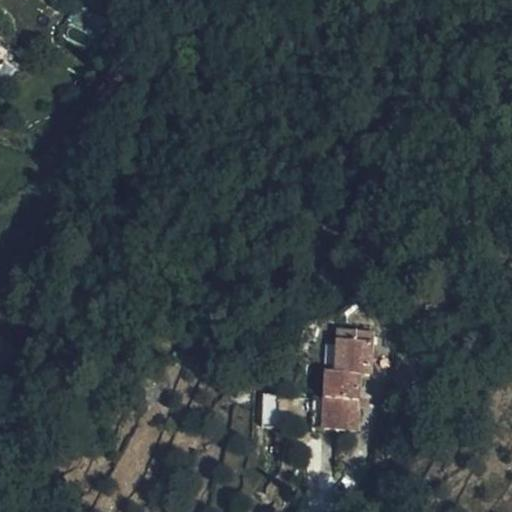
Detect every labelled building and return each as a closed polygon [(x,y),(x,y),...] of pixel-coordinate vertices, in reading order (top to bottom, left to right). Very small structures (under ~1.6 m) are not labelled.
[(0,0),(0,42),(11,28),(0,19),(0,7),(4,3),(0,0)] [(0,42),(0,47),(14,30),(11,28),(0,42)] [(383,330),(348,329),(346,372),(338,372),(337,396),(325,396),(323,429),(369,431),(371,374),(380,374),(383,330)] [(29,344),(18,331),(10,338),(21,350),(29,344)] [(0,386),(38,356),(29,344),(21,350),(10,338),(0,346),(0,386)] [(174,375),(159,370),(153,387),(167,392),(174,375)]
